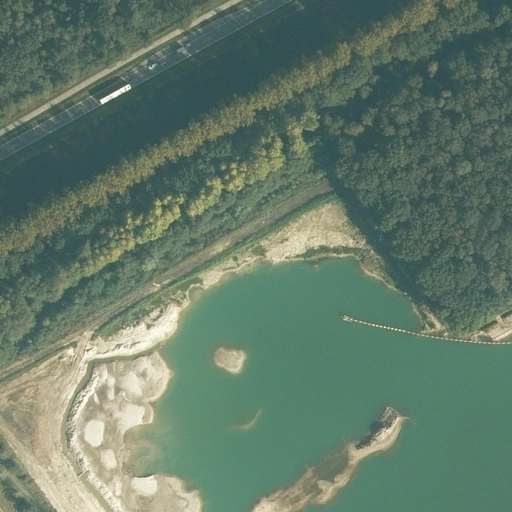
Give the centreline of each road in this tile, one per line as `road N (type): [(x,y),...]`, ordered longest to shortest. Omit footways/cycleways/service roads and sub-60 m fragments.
road 1 (unclassified): [(0,250),(455,0)]
road 2 (secondary): [(0,154),(283,0)]
